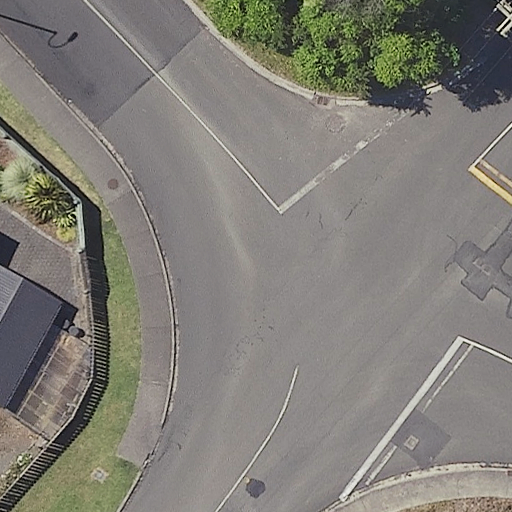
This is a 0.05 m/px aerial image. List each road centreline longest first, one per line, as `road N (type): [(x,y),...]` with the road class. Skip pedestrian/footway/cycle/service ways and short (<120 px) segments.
road 1 (residential): [(84,0),(278,207),(313,310)]
road 2 (residential): [(511,136),(313,310)]
road 3 (residential): [(313,310),(295,396),(235,511)]
road 4 (residential): [(511,365),(461,344),(313,310)]
